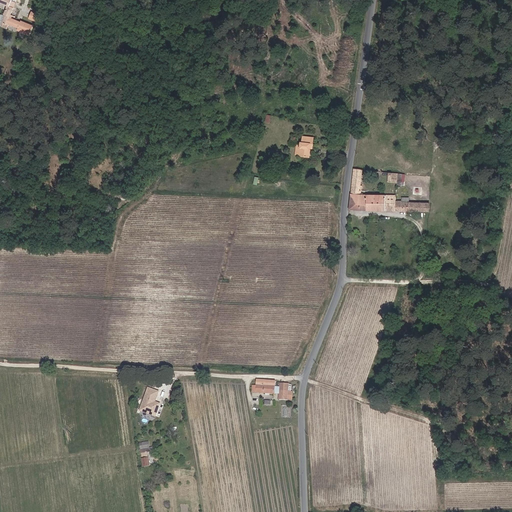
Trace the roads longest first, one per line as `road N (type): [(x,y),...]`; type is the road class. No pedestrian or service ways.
road 1 (unclassified): [(308,511),(304,378),(342,281),(376,0)]
road 2 (unknown): [(0,363),(89,375),(304,378)]
